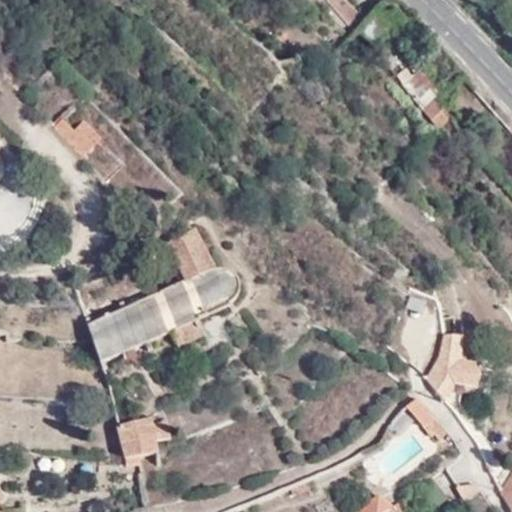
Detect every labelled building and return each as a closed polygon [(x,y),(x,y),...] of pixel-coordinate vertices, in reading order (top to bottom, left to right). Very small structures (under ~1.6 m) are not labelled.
[(318,0),(345,30),(355,22),(335,0),(318,0)] [(392,37),(376,21),(357,39),(372,57),(392,37)] [(433,105),(439,99),(418,75),(412,80),(404,74),(395,83),(421,115),(433,105)] [(445,121),(433,105),(421,115),(435,130),(445,121)] [(50,126),(80,157),(100,138),(81,120),(73,128),(60,115),(50,126)] [(87,317),(83,319),(99,365),(116,358),(119,365),(124,362),(121,356),(171,336),(177,350),(201,337),(196,324),(227,311),(229,317),(233,314),(229,306),(235,299),(238,293),(237,285),(234,275),(229,271),(222,269),(214,269),(209,266),(192,234),(164,246),(179,283),(153,295),(150,290),(145,291),(148,297),(126,306),(125,301),(120,303),(123,308),(89,322),(87,317)] [(419,377),(424,385),(437,401),(447,395),(449,387),(473,392),(478,370),(456,364),(462,340),(443,340),(436,363),(419,377)] [(424,433),(433,425),(413,404),(399,415),(420,436),(424,433)] [(119,460),(129,459),(155,456),(154,442),(165,440),(162,424),(143,428),(142,423),(112,427),(119,460)] [(439,442),(445,437),(433,425),(424,433),(431,440),(435,437),(439,442)] [(511,511),(511,473),(499,496),(508,511),(511,511)] [(378,496),(354,511),(393,511),(390,509),(392,507),(378,496)]
